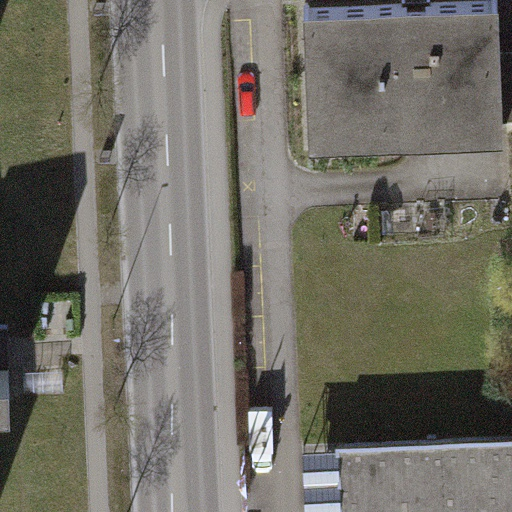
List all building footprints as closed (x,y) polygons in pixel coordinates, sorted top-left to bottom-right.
[(498,0),(309,7),(313,133),(502,128),(502,115),(500,48),(498,0)] [(511,47),(500,48),(502,115),(511,114),(511,47)] [(0,400),(18,400),(16,358),(0,359),(0,400)] [(511,511),(511,432),(336,440),(338,511),(511,511)] [(338,511),(336,440),(303,441),(306,511),(338,511)]
